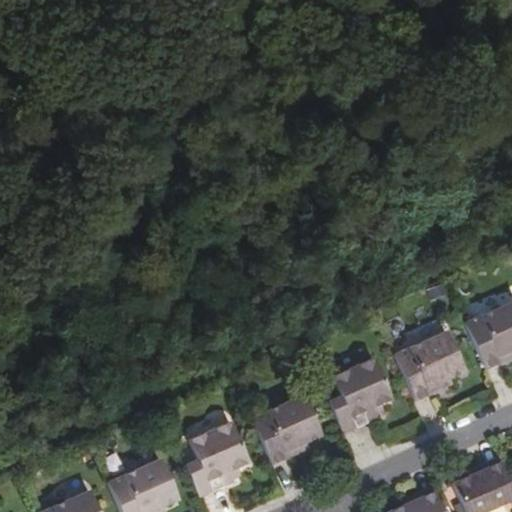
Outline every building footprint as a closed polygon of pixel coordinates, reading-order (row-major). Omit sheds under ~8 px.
[(511,306),(465,328),(485,375),(510,364),(507,358),(511,355),(511,306)] [(439,322),(418,329),(422,341),(443,335),(439,322)] [(393,357),(415,404),(439,394),(436,387),(451,381),(465,374),(448,334),(393,357)] [(328,404),(342,437),(378,421),(373,411),(392,402),(374,361),(332,380),(341,399),(328,404)] [(251,422),(271,468),(295,457),(293,451),(321,439),(303,398),(251,422)] [(196,462),(184,467),(198,500),(233,485),(228,475),(249,466),(231,425),(187,443),(196,462)] [(161,461),(107,485),(118,511),(157,511),(179,503),(161,461)] [(511,494),(498,463),(450,484),(461,511),(483,511),(511,499),(511,494)] [(99,511),(90,492),(43,511),(99,511)] [(440,511),(432,493),(386,511),(440,511)]
